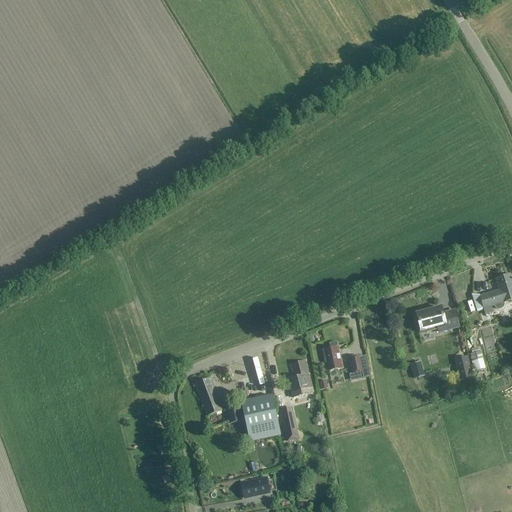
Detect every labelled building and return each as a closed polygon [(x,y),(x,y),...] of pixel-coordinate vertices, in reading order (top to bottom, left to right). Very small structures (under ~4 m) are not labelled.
[(503,306),(503,304),(511,300),(511,281),(510,275),(495,280),(499,291),(479,297),(483,310),(494,307),(495,309),(497,310),(498,310),(502,309),(503,308),(503,306)] [(439,333),(458,328),(454,312),(442,315),(441,309),(432,311),(432,309),(412,314),(415,325),(419,324),(421,332),(438,328),(439,333)] [(323,351),(327,364),(328,364),(330,372),(343,369),(338,347),(323,351)] [(349,359),(352,375),(363,372),(360,357),(349,359)] [(425,375),(432,373),(428,358),(421,360),(425,375)] [(454,360),(459,382),(471,379),(465,358),(454,360)] [(294,379),(288,381),(293,399),(314,393),(305,362),(291,366),(294,379)] [(410,365),(414,380),(424,377),(420,362),(411,365),(410,365)] [(337,375),(330,378),(332,385),(339,382),(337,375)] [(210,379),(195,385),(207,418),(217,414),(223,412),(210,379)] [(273,398),(242,404),(250,443),(281,437),(273,398)] [(238,407),(226,409),(229,425),(241,423),(238,407)] [(297,432),(292,408),(280,411),(284,435),(297,432)] [(244,501),(270,495),(267,478),(240,484),(244,501)]
